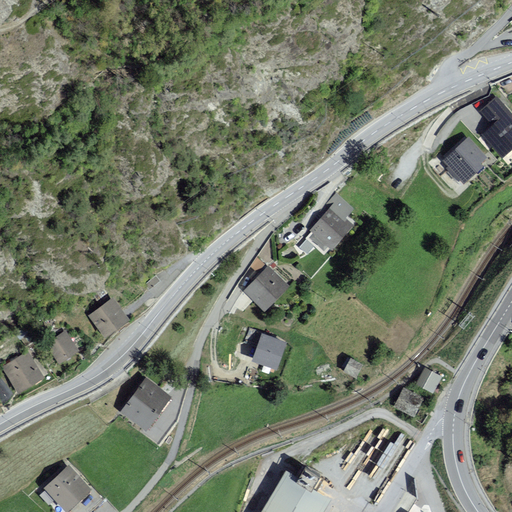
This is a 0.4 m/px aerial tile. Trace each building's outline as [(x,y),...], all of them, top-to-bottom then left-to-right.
[(492,121),(508,107),(497,95),(481,109),(492,121)] [(492,121),(482,130),(504,154),(511,146),(511,111),(508,107),(492,121)] [(468,137),(445,157),(467,182),(490,161),(468,137)] [(337,197),(312,228),(334,246),(360,214),(337,197)] [(269,266),(244,290),(264,312),(289,288),(269,266)] [(115,295),(90,314),(107,337),(133,317),(115,295)] [(68,331),(49,343),(61,362),(80,350),(68,331)] [(287,340),(262,331),(252,358),(277,367),(287,340)] [(31,351),(5,366),(19,392),(46,377),(31,351)] [(349,354),(345,367),(357,371),(361,358),(349,354)] [(425,362),(417,380),(434,388),(443,370),(425,362)] [(151,374),(125,410),(150,428),(177,392),(151,374)] [(403,383),(394,402),(415,413),(425,393),(403,383)] [(68,464),(44,488),(67,511),(70,511),(93,490),(68,464)] [(288,470),(262,511),(324,511),(334,497),(288,470)]
